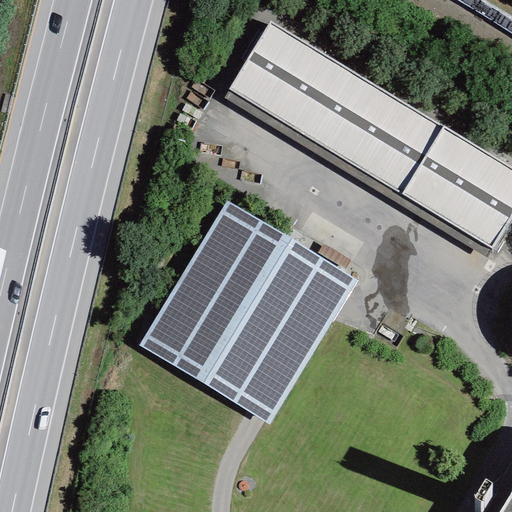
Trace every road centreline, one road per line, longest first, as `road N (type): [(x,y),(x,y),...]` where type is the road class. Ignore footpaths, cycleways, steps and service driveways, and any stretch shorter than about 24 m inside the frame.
road 1 (motorway): [(10,511),(133,0)]
road 2 (motorway): [(72,0),(0,296)]
